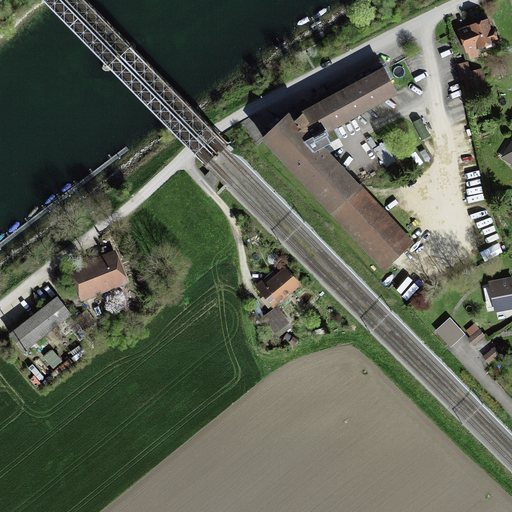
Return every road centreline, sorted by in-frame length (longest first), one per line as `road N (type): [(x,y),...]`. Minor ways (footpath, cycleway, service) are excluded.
road 1 (residential): [(0,306),(283,94),(470,0)]
road 2 (track): [(511,490),(343,333),(271,358)]
road 3 (track): [(421,22),(438,115),(443,236),(417,275)]
road 4 (track): [(183,163),(231,217),(253,339),(271,358)]
